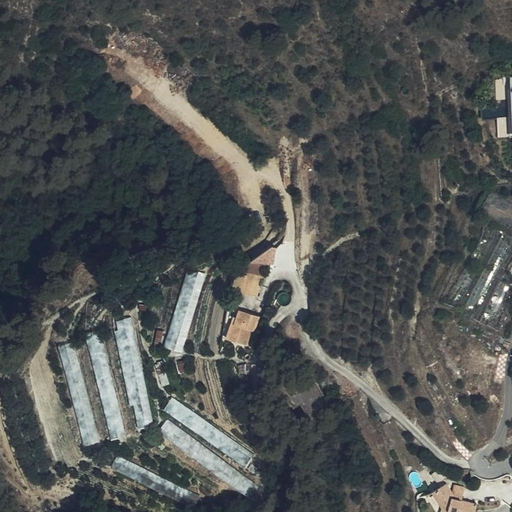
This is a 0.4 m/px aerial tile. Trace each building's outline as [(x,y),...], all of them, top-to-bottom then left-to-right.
[(499,115),(499,135),(511,134),(511,74),(510,74),(511,115),(499,115)] [(479,211),(511,229),(511,203),(490,191),(479,211)] [(442,301),(499,331),(511,304),(511,237),(484,223),(442,301)] [(186,348),(208,274),(190,269),(168,343),(186,348)] [(274,279),(261,275),(259,276),(257,285),(254,298),(268,301),(274,279)] [(244,329),(241,328),(234,344),(253,352),(260,336),(263,338),(269,323),(250,315),(244,329)] [(157,424),(136,316),(120,319),(142,427),(157,424)] [(129,433),(103,328),(88,332),(114,438),(129,433)] [(103,432),(80,339),(65,343),(88,436),(103,432)] [(287,389),(296,404),(303,401),(310,414),(330,404),(314,374),(287,389)] [(245,463),(253,451),(175,395),(167,408),(245,463)] [(163,431),(240,489),(250,477),(171,419),(163,431)] [(473,511),(477,499),(454,492),(457,490),(448,481),(435,489),(441,504),(449,504),(446,511),(473,511)]
